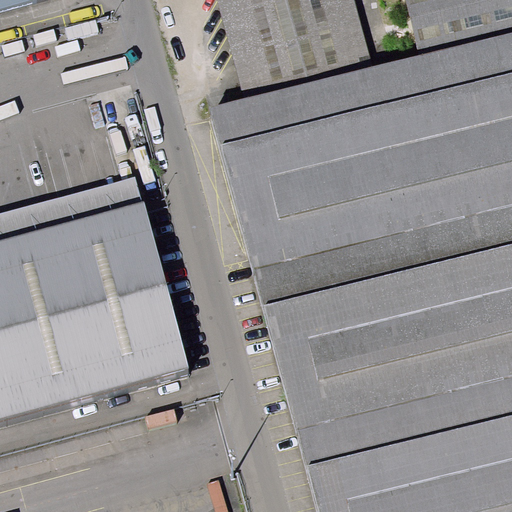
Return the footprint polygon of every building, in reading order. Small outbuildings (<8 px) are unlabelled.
[(0,0),(0,8),(30,0),(0,0)] [(218,0),(244,99),(373,65),(355,0),(218,0)] [(511,30),(511,0),(406,0),(418,53),(511,30)] [(511,241),(511,30),(418,53),(373,65),(244,99),(210,109),(264,302),(511,241)] [(0,239),(142,202),(135,177),(0,213),(0,239)] [(142,202),(0,239),(0,417),(189,366),(144,201),(142,202)] [(511,412),(511,241),(264,302),(305,464),(511,412)] [(511,511),(511,412),(305,464),(317,511),(511,511)]
